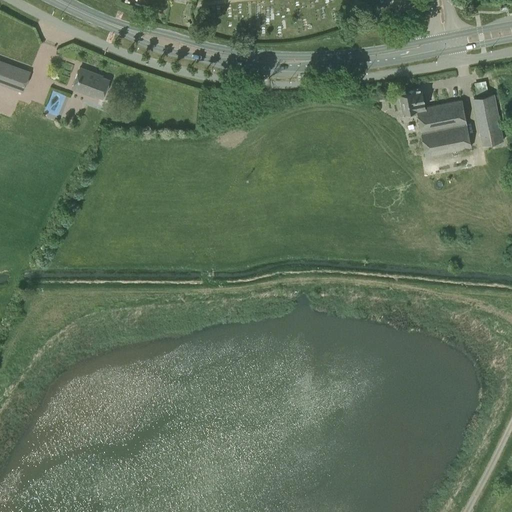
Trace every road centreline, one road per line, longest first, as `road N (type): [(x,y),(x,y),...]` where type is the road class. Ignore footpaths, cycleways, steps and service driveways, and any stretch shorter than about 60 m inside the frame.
road 1 (track): [(511,317),(427,290),(355,282),(47,294),(36,299),(0,366)]
road 2 (unclassified): [(450,63),(285,85),(216,78),(107,46),(10,0)]
road 3 (primary): [(114,25),(175,53),(287,68),(448,51)]
road 4 (primary): [(445,37),(277,55),(114,25)]
